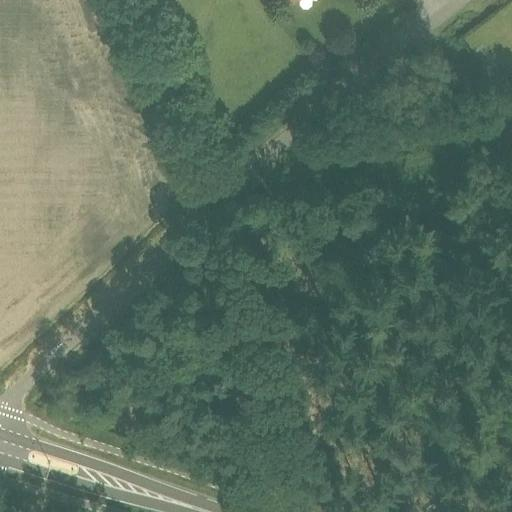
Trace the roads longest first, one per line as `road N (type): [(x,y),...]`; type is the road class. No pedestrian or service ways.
road 1 (unclassified): [(0,409),(301,127),(463,0)]
road 2 (secondary): [(220,511),(0,433)]
road 3 (secondary): [(0,459),(184,511)]
